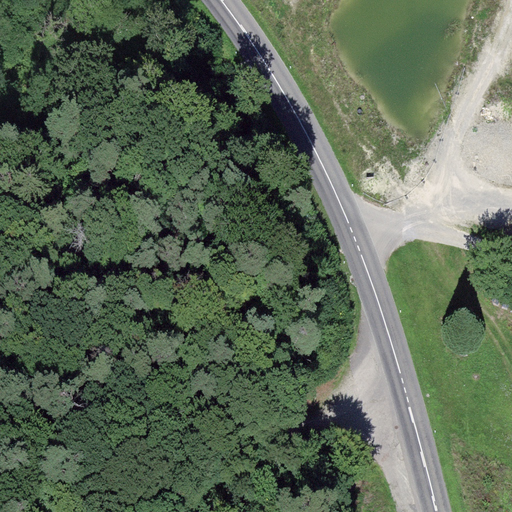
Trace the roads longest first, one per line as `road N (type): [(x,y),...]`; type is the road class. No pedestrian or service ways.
road 1 (tertiary): [(221,0),(288,98),(356,239),(438,511)]
road 2 (track): [(407,391),(221,463),(186,511)]
road 3 (track): [(419,226),(445,149),(507,55),(511,34)]
